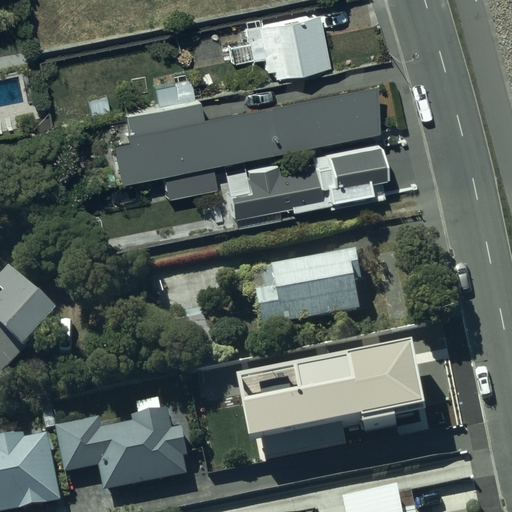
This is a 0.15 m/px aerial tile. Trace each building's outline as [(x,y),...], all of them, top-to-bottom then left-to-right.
[(327,64),(315,11),(312,12),(311,5),(298,8),(299,13),(257,22),(256,15),(242,18),(247,39),(227,44),(231,62),(261,55),(264,69),(271,68),(272,76),(327,64)] [(152,105),(192,96),(188,76),(170,79),(171,82),(152,86),(155,101),(151,101),(152,105)] [(192,96),(152,105),(121,111),(124,126),(121,127),(123,137),(109,139),(116,178),(159,169),(209,160),(372,126),(370,77),(198,113),(195,96),(192,96)] [(380,171),(374,139),(308,152),(310,162),(277,169),(275,159),(243,166),(242,160),(220,164),(232,225),(279,215),(277,207),(288,204),(289,208),(324,201),(325,206),(382,194),(377,171),(380,171)] [(209,160),(159,169),(164,196),(214,186),(209,160)] [(258,297),(263,330),(372,308),(365,275),(360,276),(355,251),(244,272),(249,298),(258,297)] [(0,375),(57,314),(9,269),(0,280),(0,291),(4,296),(0,300),(0,375)] [(214,314),(165,323),(172,363),(196,358),(198,371),(223,366),(214,314)] [(342,349),(346,368),(322,373),(332,425),(349,422),(353,443),(375,438),(370,418),(410,409),(410,407),(414,406),(409,382),(406,383),(401,357),(384,361),(381,346),(374,347),(373,343),(342,349)] [(100,419),(55,427),(64,474),(98,468),(103,491),(186,475),(183,457),(187,456),(182,427),(171,429),(167,410),(161,411),(159,399),(136,404),(138,416),(132,417),(134,423),(102,429),(100,419)] [(272,401),(238,408),(244,436),(277,430),(272,401)] [(297,429),(261,436),(266,460),(302,453),(297,429)] [(0,511),(10,511),(60,502),(47,436),(24,440),(23,435),(0,439),(0,511)] [(401,511),(398,493),(343,504),(344,511),(401,511)]
